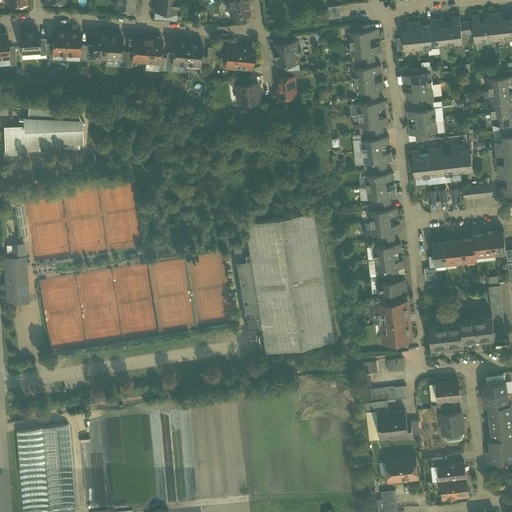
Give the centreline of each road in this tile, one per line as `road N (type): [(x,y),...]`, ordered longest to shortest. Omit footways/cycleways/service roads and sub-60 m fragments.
road 1 (residential): [(385,9),(410,226)]
road 2 (residential): [(410,226),(423,366),(467,362)]
road 3 (residential): [(467,362),(486,503)]
